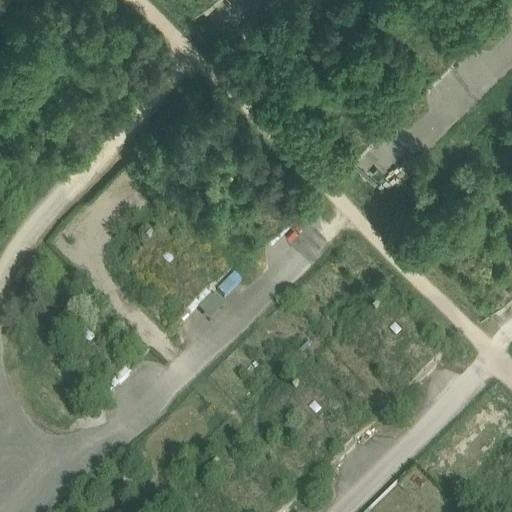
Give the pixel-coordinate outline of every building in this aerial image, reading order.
[(453,55),(401,2),(379,23),(431,76),(453,55)] [(373,133),(321,80),(299,101),(351,154),(373,133)] [(293,212),(241,159),(219,180),(271,233),(293,212)] [(511,289),(511,273),(468,229),(446,250),(498,303),(511,289)] [(213,291),(161,237),(139,259),(191,312),(213,291)] [(439,362),(387,308),(366,330),(418,383),(439,362)] [(133,369),(81,316),(59,337),(111,391),(133,369)] [(359,440),(307,387),(285,408),(337,462),(359,440)] [(271,511),(227,466),(205,487),(229,511),(271,511)]
